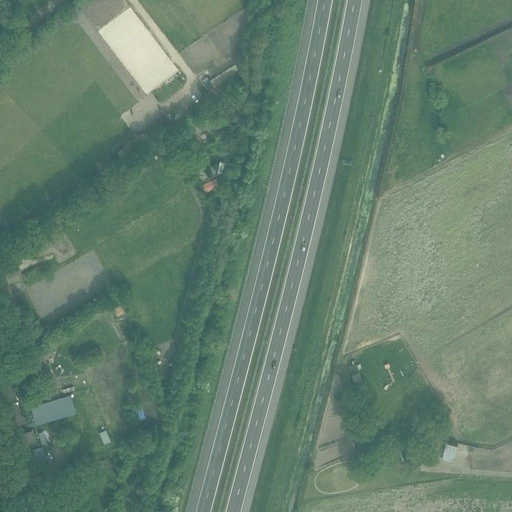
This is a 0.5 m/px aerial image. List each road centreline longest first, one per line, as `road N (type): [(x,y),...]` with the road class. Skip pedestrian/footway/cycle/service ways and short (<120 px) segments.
road 1 (motorway): [(233,511),(354,0)]
road 2 (motorway): [(324,0),(203,511)]
